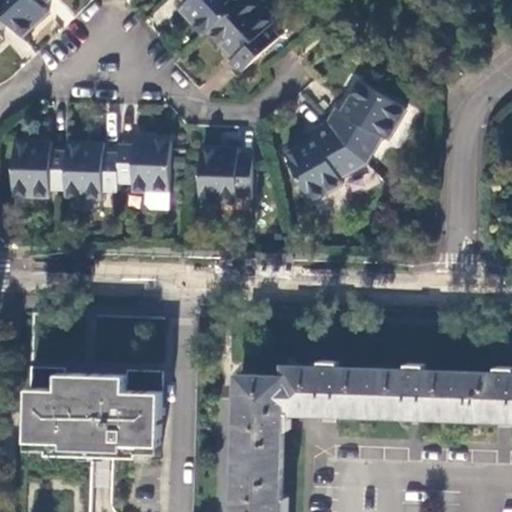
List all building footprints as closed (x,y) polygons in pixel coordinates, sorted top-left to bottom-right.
[(0,0),(0,10),(10,21),(21,33),(39,17),(42,20),(51,12),(45,6),(51,0),(0,0)] [(184,0),(187,3),(180,8),(189,18),(193,15),(210,33),(214,29),(244,0),(184,0)] [(244,0),(214,29),(222,38),(229,46),(226,48),(234,57),(229,61),(240,73),(281,37),(270,26),(275,22),(253,0),(244,0)] [(0,41),(4,38),(0,33),(0,29),(10,21),(0,10),(0,41)] [(338,107),(329,121),(368,162),(385,136),(390,138),(409,108),(361,80),(343,109),(338,107)] [(368,162),(329,121),(316,129),(319,136),(288,151),(311,199),(346,182),(343,175),(368,162)] [(122,154),(121,184),(136,184),(134,193),(149,194),(173,195),(174,145),(149,144),(149,138),(137,138),(137,147),(122,146),(122,154)] [(54,191),(68,191),(69,153),(55,153),(55,143),(43,143),(42,148),(27,148),(17,147),(15,198),(53,199),(54,191)] [(68,195),(68,199),(105,200),(105,193),(120,193),(121,184),(122,154),(106,154),(107,146),(95,146),(94,150),(69,149),(69,153),(68,191),(68,195)] [(201,202),(238,203),(239,196),(254,197),(256,157),(241,157),(241,148),(228,148),(228,153),(222,153),(204,152),(201,202)] [(149,206),(154,212),(172,212),(173,195),(149,194),(149,206)] [(237,511),(289,511),(290,498),(284,497),(286,429),(292,429),(293,411),(307,411),(337,412),(410,415),(424,415),(498,418),(511,417),(511,365),(499,365),(499,371),(427,369),(427,362),(410,362),(409,369),(340,366),(341,359),(324,359),(323,366),(308,365),(289,364),(288,376),(243,374),(237,511)] [(31,386),(29,448),(50,448),(50,452),(105,454),(141,455),(141,451),(162,452),(164,390),(128,389),(128,373),(75,372),(75,387),(31,386)]
